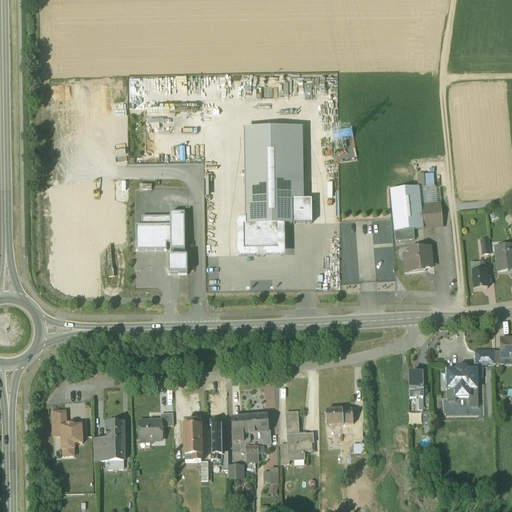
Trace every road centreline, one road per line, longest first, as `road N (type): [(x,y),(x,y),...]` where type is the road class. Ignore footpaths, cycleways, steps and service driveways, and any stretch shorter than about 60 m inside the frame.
road 1 (track): [(35,0),(41,278),(66,296),(169,296)]
road 2 (residential): [(413,315),(401,344),(359,357),(224,373),(70,374)]
road 3 (secondary): [(82,325),(413,315)]
road 4 (primary): [(5,248),(1,0)]
road 5 (track): [(461,314),(443,76)]
